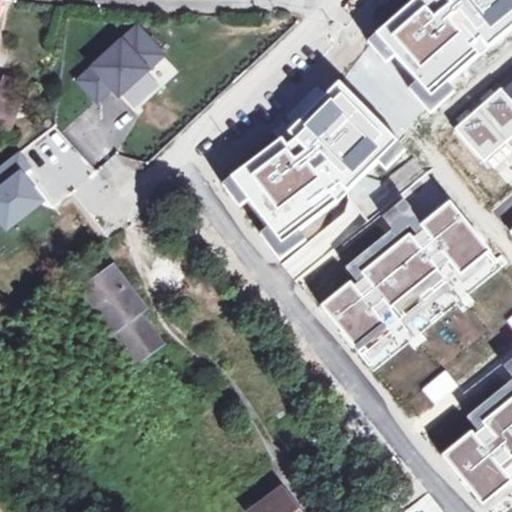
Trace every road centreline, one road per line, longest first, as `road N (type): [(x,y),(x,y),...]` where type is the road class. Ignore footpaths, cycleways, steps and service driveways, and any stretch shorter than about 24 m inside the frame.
road 1 (residential): [(169,159),(455,511)]
road 2 (unclassified): [(329,0),(169,159)]
road 3 (unclassified): [(130,0),(298,0)]
